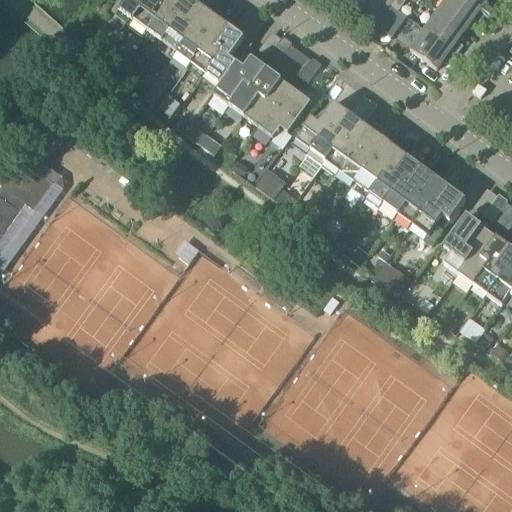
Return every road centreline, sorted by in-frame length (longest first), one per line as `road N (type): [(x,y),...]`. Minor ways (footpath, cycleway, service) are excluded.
road 1 (residential): [(440,119),(287,0)]
road 2 (residential): [(440,119),(511,21)]
